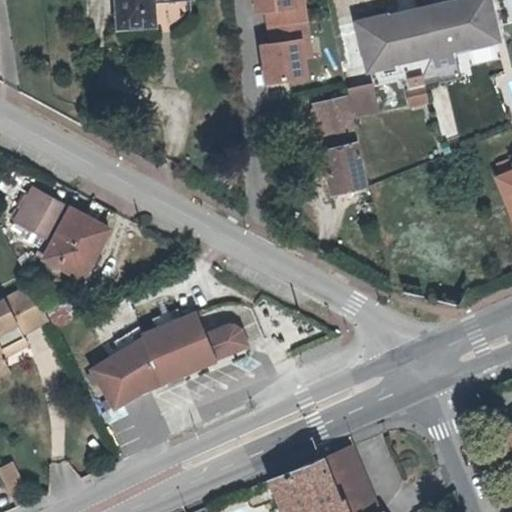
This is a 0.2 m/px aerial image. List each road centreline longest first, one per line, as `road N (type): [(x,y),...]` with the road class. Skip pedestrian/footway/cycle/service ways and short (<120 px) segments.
road 1 (tertiary): [(0,120),(336,296),(379,324),(412,366)]
road 2 (primary): [(412,366),(95,511)]
road 3 (residential): [(481,511),(412,366)]
